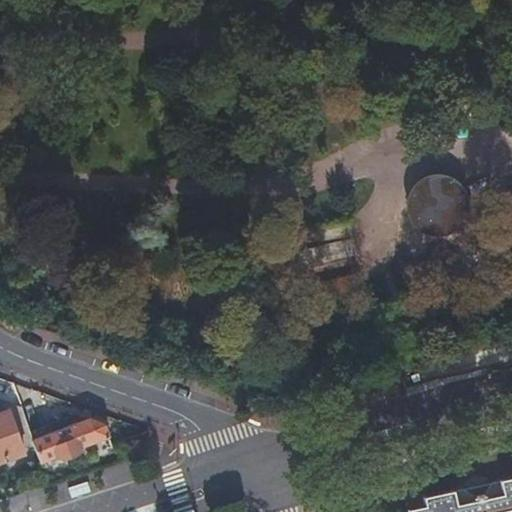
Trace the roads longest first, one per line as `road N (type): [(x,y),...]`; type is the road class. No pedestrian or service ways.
road 1 (tertiary): [(269,457),(206,418),(0,343)]
road 2 (secondary): [(269,457),(511,400)]
road 3 (secondary): [(118,511),(269,457)]
